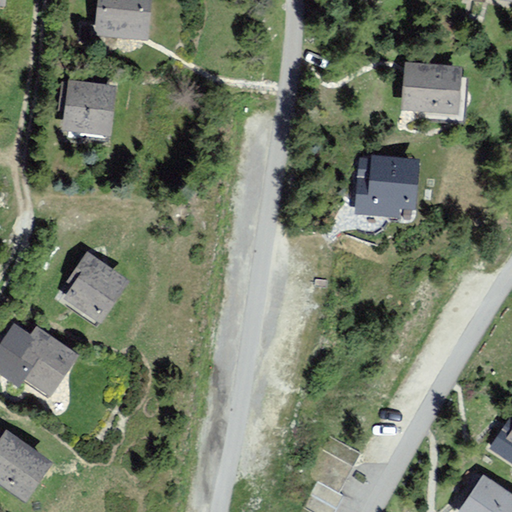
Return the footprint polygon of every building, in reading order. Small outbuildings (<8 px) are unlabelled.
[(148,0),(99,0),(96,38),(145,42),(148,0)] [(459,70),(406,68),(404,114),(457,117),(459,70)] [(114,89),(69,83),(63,135),(107,140),(114,89)] [(416,162),(371,159),(369,178),(357,177),(354,218),(397,221),(398,211),(412,213),(416,162)] [(128,282),(86,256),(58,299),(100,326),(128,282)] [(28,338),(12,327),(0,344),(0,377),(15,388),(20,381),(48,400),(78,358),(35,328),(28,338)] [(53,464),(6,432),(0,440),(0,487),(24,505),(53,464)] [(511,432),(501,448),(511,455),(511,432)] [(511,511),(511,500),(482,480),(459,511),(511,511)]
